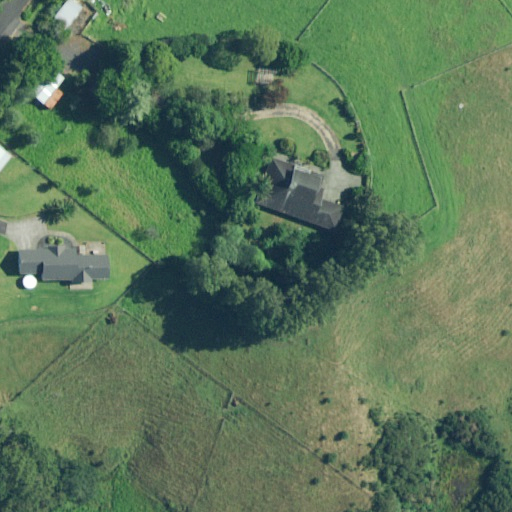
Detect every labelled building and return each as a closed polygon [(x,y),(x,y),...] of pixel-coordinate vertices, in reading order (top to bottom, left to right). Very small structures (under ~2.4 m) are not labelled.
[(79,7),(69,0),(65,0),(51,21),(63,29),(79,7)] [(62,78),(49,68),(29,94),(48,109),(61,94),(54,88),(62,78)] [(0,151),(0,170),(10,158),(0,151)] [(321,177),(269,158),(252,203),(332,232),(341,207),(313,197),(321,177)] [(248,250),(217,249),(216,261),(248,262),(248,250)] [(104,250),(17,251),(17,281),(105,279),(104,250)]
